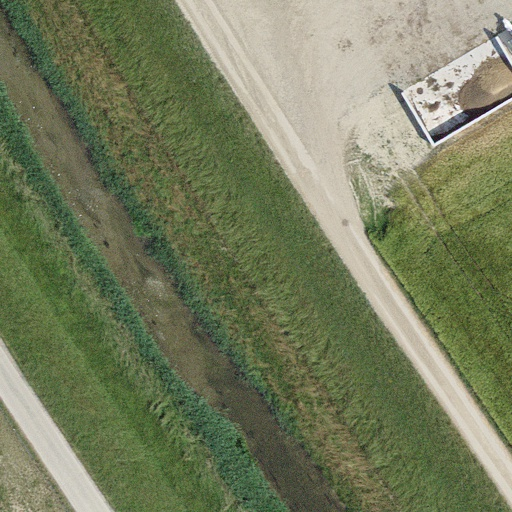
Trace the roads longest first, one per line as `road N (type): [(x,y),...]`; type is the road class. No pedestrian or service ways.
road 1 (track): [(511,479),(194,0)]
road 2 (track): [(0,375),(93,511)]
